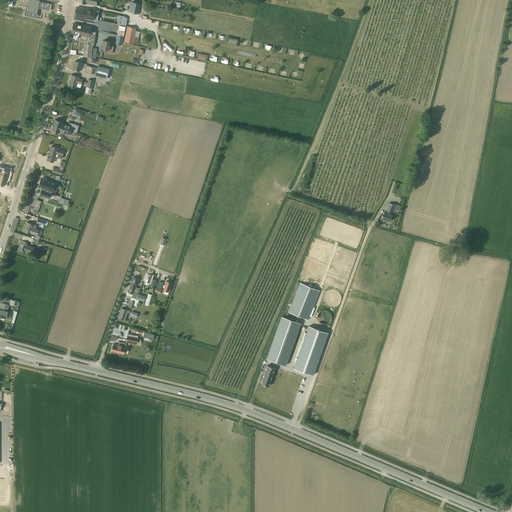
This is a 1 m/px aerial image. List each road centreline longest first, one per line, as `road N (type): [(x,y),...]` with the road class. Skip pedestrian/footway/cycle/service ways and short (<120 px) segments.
road 1 (unclassified): [(293,429),(369,227)]
road 2 (tertiary): [(485,511),(293,429)]
road 3 (tertiary): [(293,429),(96,370)]
road 4 (tertiary): [(17,195),(70,0)]
road 5 (residential): [(172,276),(136,263),(96,370)]
